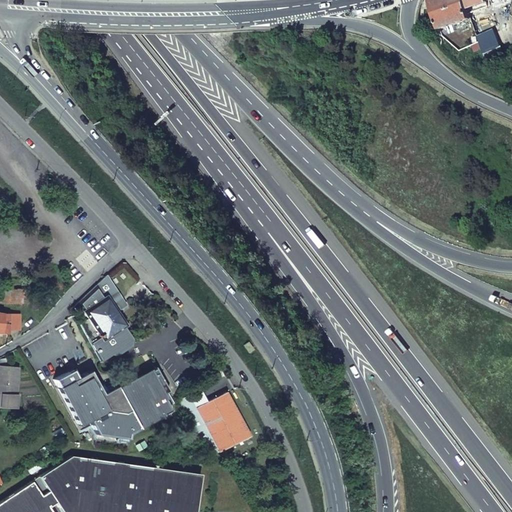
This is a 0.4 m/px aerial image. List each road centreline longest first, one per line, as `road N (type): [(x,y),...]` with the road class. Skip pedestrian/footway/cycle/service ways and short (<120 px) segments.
road 1 (motorway): [(511,493),(119,0)]
road 2 (tertiary): [(337,511),(319,436),(279,358),(217,276),(35,77)]
road 3 (residential): [(0,102),(238,367),(264,407),(305,511)]
road 4 (motorway): [(271,230),(496,511)]
road 5 (motorway): [(271,230),(357,370),(377,420),(388,511)]
road 6 (motorway): [(86,0),(271,230)]
road 7 (motorway): [(344,195),(150,0)]
road 8 (secondary): [(254,13),(0,7)]
road 9 (motorway): [(511,305),(397,242),(344,195)]
road 10 (motorway): [(254,13),(368,27),(430,63)]
road 11 (motorway): [(511,265),(439,247),(344,195)]
